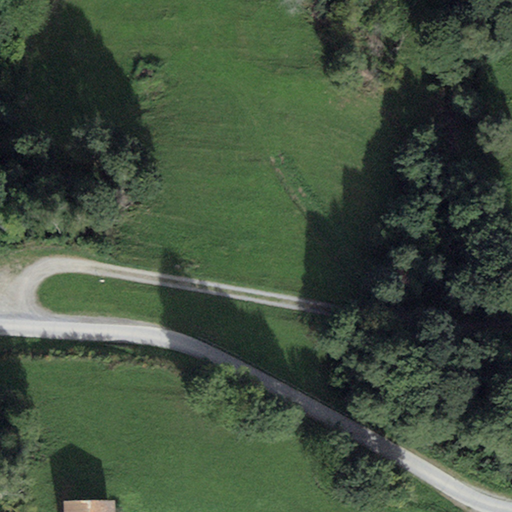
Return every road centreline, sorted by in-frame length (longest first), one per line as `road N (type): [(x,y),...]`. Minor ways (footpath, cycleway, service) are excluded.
road 1 (unclassified): [(0,326),(143,335),(198,349),(458,492),(511,511)]
road 2 (track): [(16,327),(33,277),(62,265),(445,329),(511,322)]
